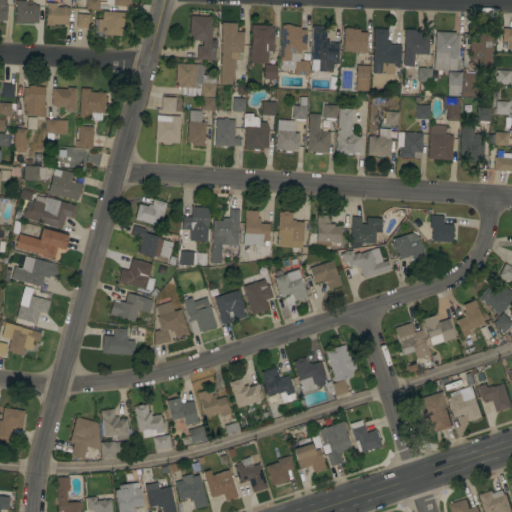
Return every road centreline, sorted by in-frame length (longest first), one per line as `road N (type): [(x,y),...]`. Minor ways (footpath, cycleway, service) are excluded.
road 1 (residential): [(0,377),(59,385),(138,379),(362,314),(471,269),(484,253),(495,199)]
road 2 (residential): [(166,0),(29,511)]
road 3 (residential): [(115,174),(511,200)]
road 4 (tertiary): [(310,511),(511,447)]
road 5 (residential): [(362,314),(423,511)]
road 6 (residential): [(0,53),(148,63)]
